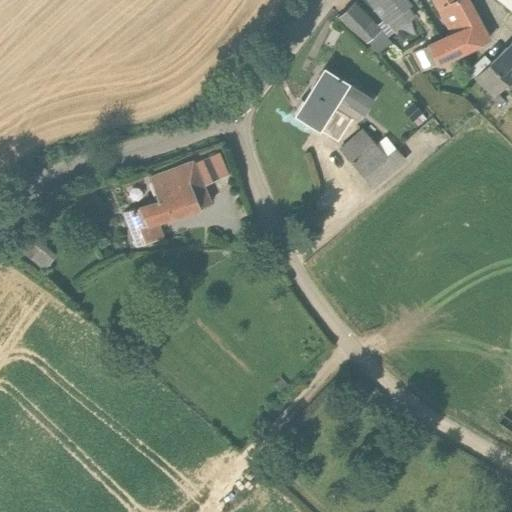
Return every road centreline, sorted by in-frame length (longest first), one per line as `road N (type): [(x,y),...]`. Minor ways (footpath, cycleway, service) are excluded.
road 1 (unclassified): [(511,466),(419,412),(326,317),(284,253),(229,114)]
road 2 (tertiary): [(0,213),(63,172),(229,114)]
road 3 (track): [(219,511),(353,348)]
road 4 (tertiary): [(229,114),(320,0)]
